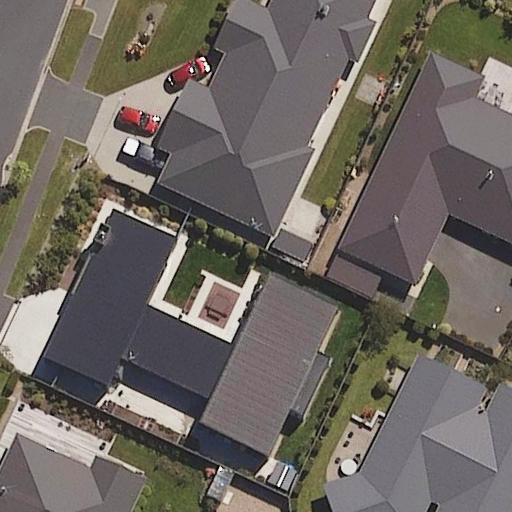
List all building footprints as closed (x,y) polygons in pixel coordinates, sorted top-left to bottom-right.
[(173,165),(161,190),(278,245),(315,160),(307,156),(350,66),(358,69),(390,0),(277,0),(270,16),(240,2),(215,54),(229,61),(212,96),(187,84),(155,155),(173,165)] [(485,86),(433,61),(342,255),(417,291),(450,220),(511,249),(511,123),(475,107),(485,86)] [(149,316),(180,248),(114,217),(43,373),(108,403),(122,370),(209,409),(192,445),(263,477),(290,417),(303,423),(330,364),(318,359),(337,317),(271,287),(239,356),(149,316)] [(331,511),(511,511),(511,400),(501,395),(498,403),(415,365),(360,484),(326,495),(331,511)] [(145,511),(154,493),(22,430),(0,476),(0,511),(145,511)]
